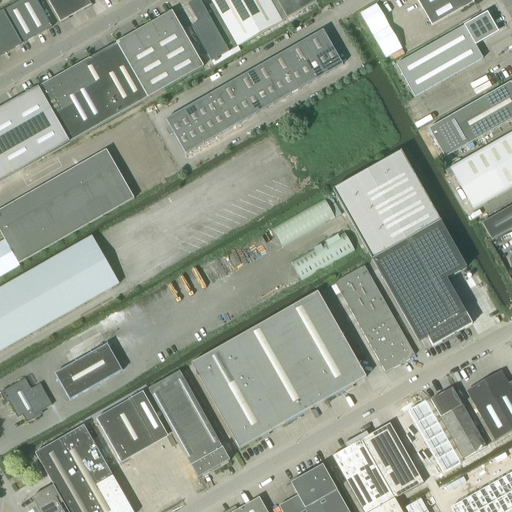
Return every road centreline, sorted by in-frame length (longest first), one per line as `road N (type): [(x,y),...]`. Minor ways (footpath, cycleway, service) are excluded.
road 1 (unclassified): [(327,19),(156,115),(183,162),(354,67)]
road 2 (unclassified): [(186,511),(511,328)]
road 3 (unknown): [(0,442),(130,375),(162,342),(245,290)]
road 4 (unclassified): [(0,85),(150,0)]
road 5 (unknown): [(0,357),(132,275)]
